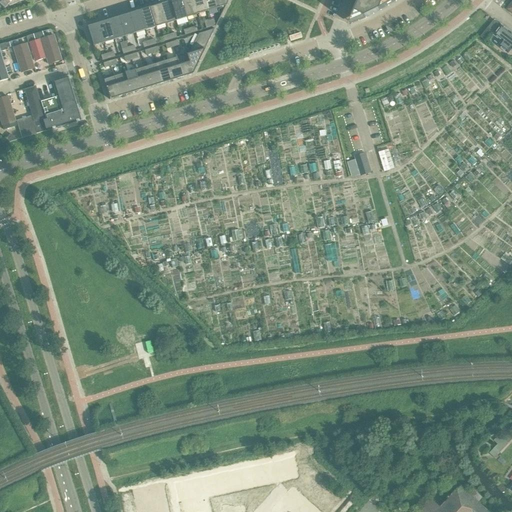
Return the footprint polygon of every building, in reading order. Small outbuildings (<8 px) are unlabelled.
[(24,0),(0,0),(0,5),(4,9),(8,5),(9,6),(24,0)] [(186,18),(180,0),(174,0),(170,2),(176,21),(186,18)] [(196,15),(191,0),(180,0),(186,18),(196,15)] [(206,12),(202,0),(191,0),(196,15),(206,12)] [(217,8),(214,0),(202,0),(206,12),(217,8)] [(225,6),(228,0),(214,0),(217,8),(225,6)] [(360,0),(355,13),(366,18),(380,11),(396,2),(398,0),(360,0)] [(176,21),(170,2),(159,5),(165,24),(176,21)] [(165,24),(159,5),(149,8),(155,27),(165,24)] [(155,27),(149,8),(139,11),(145,31),(155,27)] [(145,31),(139,11),(128,14),(134,34),(145,31)] [(134,34),(128,14),(118,17),(124,37),(134,34)] [(124,37),(118,17),(108,21),(114,40),(124,37)] [(114,40),(108,21),(97,24),(103,43),(114,40)] [(103,43),(97,24),(87,27),(93,47),(103,43)] [(511,34),(500,24),(491,36),(511,52),(511,34)] [(486,41),(493,32),(488,28),(480,37),(486,41)] [(192,74),(214,29),(213,30),(198,34),(188,54),(186,55),(192,74)] [(34,42),(32,35),(26,37),(28,44),(34,42)] [(62,61),(54,35),(40,39),(48,65),(62,61)] [(34,68),(26,43),(12,47),(20,73),(34,68)] [(192,74),(186,55),(176,58),(182,78),(192,74)] [(182,78),(176,58),(165,61),(171,81),(182,78)] [(171,81),(165,61),(155,64),(161,84),(171,81)] [(161,84),(155,64),(145,68),(151,87),(161,84)] [(151,87),(145,68),(134,71),(140,90),(151,87)] [(140,90),(134,71),(124,74),(130,93),(140,90)] [(130,93),(124,74),(114,77),(120,97),(130,93)] [(68,77),(54,81),(63,113),(66,112),(66,113),(79,109),(68,77)] [(120,97),(114,77),(103,80),(109,100),(120,97)] [(43,112),(35,87),(21,91),(29,117),(43,112)] [(15,122),(7,96),(0,98),(0,122),(1,126),(15,122)] [(36,134),(70,124),(82,120),(79,109),(66,113),(66,112),(63,113),(42,120),(43,125),(34,127),(35,131),(36,134)] [(35,131),(32,122),(30,116),(29,117),(16,121),(21,139),(36,134),(35,131)] [(16,140),(10,134),(5,139),(9,143),(16,140)] [(390,170),(384,151),(379,153),(384,172),(390,170)] [(367,154),(357,157),(363,176),(372,173),(367,154)] [(292,462),(197,483),(200,498),(295,477),(292,462)] [(194,511),(189,486),(173,489),(178,511),(194,511)] [(487,511),(460,486),(441,508),(431,498),(417,511),(487,511)] [(313,511),(290,492),(280,503),(289,511),(313,511)]
